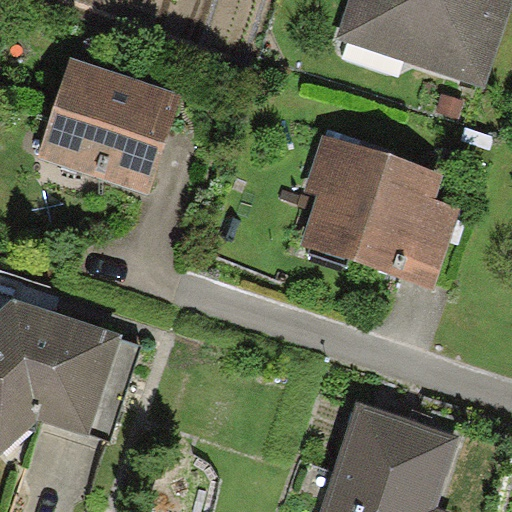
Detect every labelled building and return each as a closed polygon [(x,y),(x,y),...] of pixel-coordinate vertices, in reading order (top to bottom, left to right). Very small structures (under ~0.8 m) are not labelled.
[(511,10),(511,0),(357,0),(344,45),(489,89),(511,10)] [(179,104),(72,65),(39,157),(151,196),(168,138),(179,104)] [(435,91),(429,109),(448,116),(454,98),(435,91)] [(444,177),(329,140),(311,197),(324,202),(309,247),(435,288),(461,211),(436,203),(444,177)] [(0,315),(0,459),(38,426),(88,439),(123,337),(53,315),(15,302),(0,315)] [(442,511),(467,438),(361,403),(331,495),(325,511),(442,511)]
